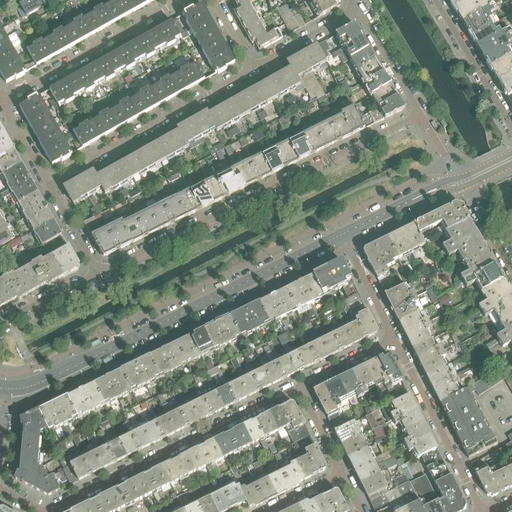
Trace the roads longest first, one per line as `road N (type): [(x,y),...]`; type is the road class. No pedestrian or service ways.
road 1 (residential): [(0,387),(41,381),(342,232)]
road 2 (residential): [(98,273),(421,115)]
road 3 (residential): [(44,511),(298,387)]
road 4 (residential): [(251,69),(46,183)]
road 5 (residential): [(1,102),(179,0)]
road 6 (residential): [(482,511),(394,339)]
road 7 (residential): [(511,128),(434,0)]
road 8 (residential): [(356,9),(421,115)]
road 9 (residential): [(251,69),(356,9)]
